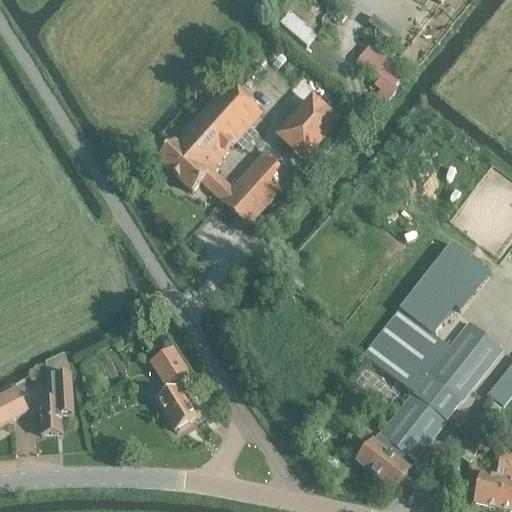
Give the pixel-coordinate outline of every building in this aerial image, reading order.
[(334,37),(345,24),(331,12),(319,26),(334,37)] [(371,49),(357,67),(378,84),(374,88),(381,93),(375,100),(386,109),(398,93),(396,90),(406,77),(395,69),(397,67),(383,57),(382,58),(371,49)] [(229,86),(157,164),(192,196),(201,186),(251,232),(294,182),(264,156),(233,190),(216,176),(220,172),(217,169),(228,157),(226,155),(233,146),(236,148),(237,146),(246,153),(258,137),(251,131),(263,117),(229,86)] [(306,169),(345,127),(315,100),(277,141),(306,169)] [(375,446),(358,467),(395,495),(412,475),(403,468),(411,459),(417,464),(500,355),(468,328),(449,353),(433,341),(454,313),(461,318),(490,280),(450,250),(362,359),(412,399),(382,437),(375,446)] [(176,434),(192,424),(197,420),(179,391),(183,389),(178,381),(191,372),(176,350),(153,365),(167,387),(164,389),(168,397),(157,404),(176,434)] [(42,438),(59,437),(63,437),(62,419),(74,418),(72,379),(65,358),(47,366),(50,405),(41,406),(42,438)] [(511,400),(511,372),(490,405),(504,413),(511,400)] [(0,429),(10,425),(29,414),(17,391),(0,400),(0,429)] [(472,467),(502,416),(503,414),(488,404),(455,458),(472,467)] [(483,477),(475,509),(487,511),(500,511),(511,467),(511,457),(502,455),(497,481),(483,477)] [(511,511),(511,467),(500,511),(511,511)]
